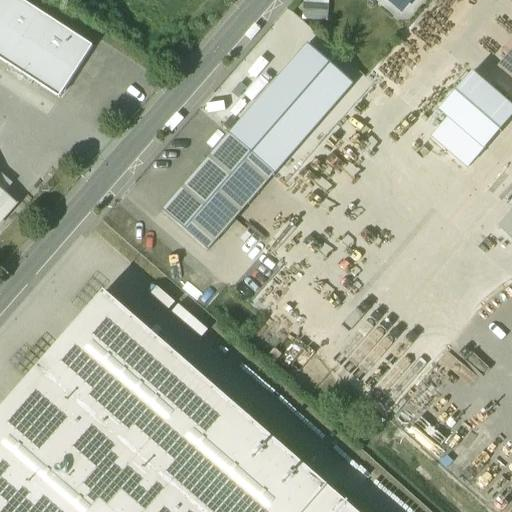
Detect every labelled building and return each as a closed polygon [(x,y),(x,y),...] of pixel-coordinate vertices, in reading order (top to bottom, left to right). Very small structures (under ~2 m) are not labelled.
[(92,47),(18,0),(0,0),(0,60),(25,77),(23,80),(31,85),(33,82),(59,99),(92,47)] [(511,41),(507,47),(511,51),(511,54),(508,59),(500,68),(511,78),(511,41)] [(511,54),(511,51),(507,47),(502,53),(508,59),(511,54)] [(304,50),(229,135),(274,175),(349,89),(304,50)] [(445,125),(482,158),(511,125),(511,115),(472,79),(438,118),(445,125)] [(469,172),(482,158),(445,125),(432,139),(469,172)] [(229,135),(162,212),(207,252),(274,175),(229,135)] [(352,511),(95,286),(0,396),(0,511),(352,511)]
